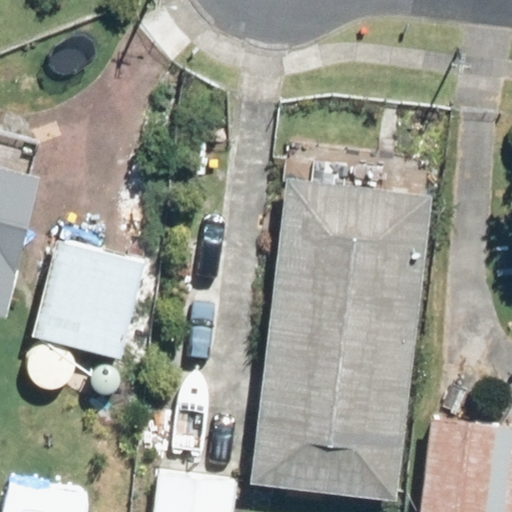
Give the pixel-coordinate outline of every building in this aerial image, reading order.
[(0,314),(8,317),(53,137),(0,124),(0,314)] [(289,180),(253,482),(398,499),(432,196),(289,180)] [(122,356),(144,264),(59,242),(37,335),(122,356)] [(511,511),(511,426),(432,418),(422,511),(511,511)] [(160,471),(154,511),(235,511),(239,480),(160,471)]
